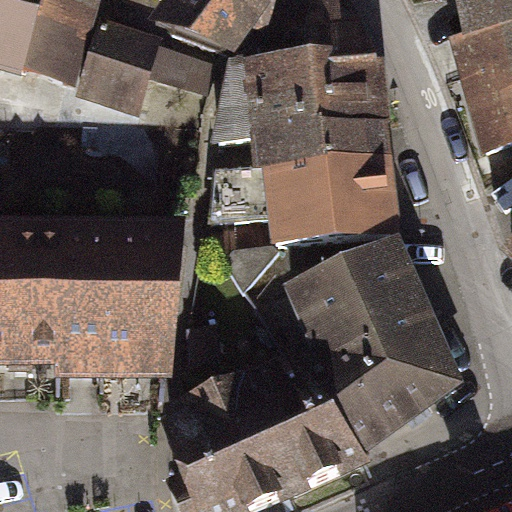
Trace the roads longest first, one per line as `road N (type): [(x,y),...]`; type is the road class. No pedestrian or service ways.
road 1 (residential): [(511,361),(472,236),(372,0)]
road 2 (tertiary): [(511,462),(388,511)]
